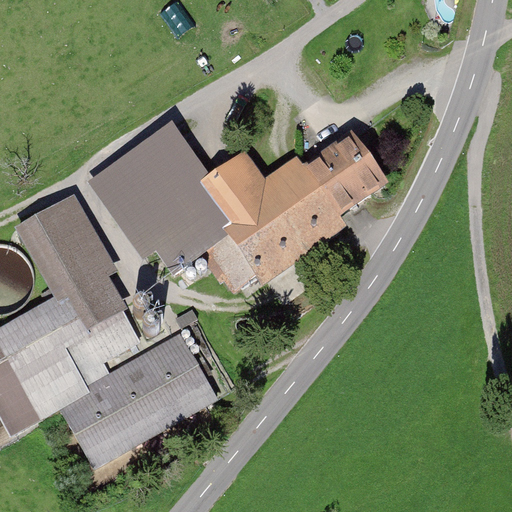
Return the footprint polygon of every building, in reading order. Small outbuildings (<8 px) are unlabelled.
[(171,123),(88,184),(142,262),(156,254),(173,277),(201,256),(227,237),(224,231),(229,226),(200,184),(209,176),(171,123)] [(352,133),(303,167),(340,219),(388,185),(352,133)] [(209,176),(200,184),(229,226),(224,231),(227,237),(256,278),(263,288),(347,228),(340,219),(303,167),(297,158),(265,180),(244,152),(209,176)] [(76,197),(17,230),(56,299),(60,305),(71,300),(91,334),(126,314),(130,311),(112,278),(121,273),(76,197)] [(256,278),(227,237),(201,256),(221,285),(225,283),(234,296),(256,278)] [(0,316),(5,317),(16,313),(26,306),(32,296),(35,285),(35,274),(30,263),(23,254),(13,248),(2,246),(0,246),(0,316)] [(197,273),(198,274),(200,274),(202,274),(204,274),(205,272),(206,271),(207,269),(207,267),(206,265),(204,263),(202,263),(200,263),(198,263),(197,264),(196,266),(195,267),(195,269),(196,271),(197,273)] [(186,280),(188,281),(190,281),(191,281),(193,281),(195,280),(196,278),(196,276),(196,274),(195,272),(194,271),(192,270),(190,270),(188,270),(186,271),(185,273),(185,275),(185,277),(185,278),(186,280)] [(56,299),(0,330),(0,416),(13,439),(61,411),(92,394),(88,388),(111,375),(106,365),(142,344),(126,314),(91,334),(71,300),(60,305),(56,299)] [(140,320),(142,320),(145,320),(148,319),(151,318),(152,315),(153,312),(153,309),(151,306),(149,304),(146,303),(143,302),(140,303),(138,305),(136,307),(135,310),(135,313),(136,315),(137,318),(140,320)] [(195,311),(178,321),(183,330),(200,320),(195,311)] [(149,338),(152,339),(155,339),(157,338),(160,336),(161,333),(162,330),(162,327),(160,325),(158,323),(156,321),(153,321),(150,321),(147,323),(145,325),(144,328),(144,331),(145,334),(147,336),(149,338)] [(221,403),(182,335),(111,375),(88,388),(92,394),(61,411),(97,475),(221,403)]
